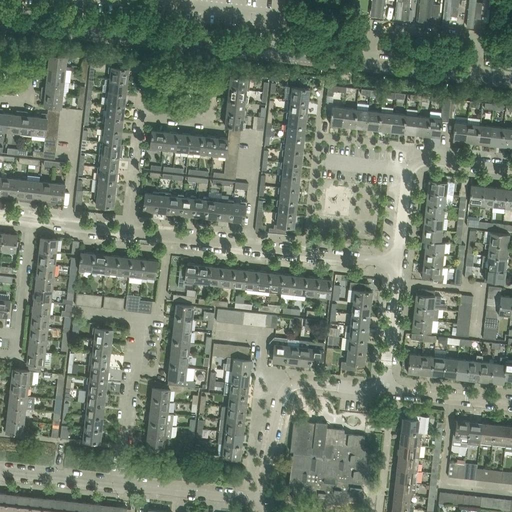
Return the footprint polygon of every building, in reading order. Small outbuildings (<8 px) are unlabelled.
[(371,0),(370,14),(383,15),(384,0),(371,0)] [(410,1),(403,0),(397,0),(396,17),(409,19),(410,1)] [(436,0),(420,0),(418,20),(434,22),(436,0)] [(458,0),(445,0),(443,23),(449,23),(450,13),(457,14),(458,0)] [(476,0),(469,0),(467,25),(473,26),(476,0)] [(339,20),(338,32),(362,34),(362,33),(363,30),(363,22),(352,21),(351,21),(340,20),(339,20)] [(45,61),(44,67),(65,69),(66,56),(49,54),(48,61),(45,61)] [(493,56),(492,66),(511,68),(511,56),(496,55),(493,54),(493,56)] [(110,73),(110,78),(127,80),(126,80),(127,68),(128,68),(128,67),(127,67),(128,61),(129,61),(129,60),(118,59),(118,63),(109,62),(108,72),(110,73)] [(47,74),(46,80),(63,82),(65,69),(44,67),(44,73),(47,74)] [(230,71),(228,88),(247,90),(248,89),(250,73),(230,71)] [(103,84),(102,91),(103,91),(108,91),(126,93),(125,92),(126,81),(127,81),(127,80),(110,78),(110,79),(107,79),(105,79),(105,83),(103,84)] [(42,86),(42,92),(62,95),(63,82),(46,80),(46,87),(42,86)] [(345,92),(346,87),(328,85),(327,95),(333,95),(333,91),(345,92)] [(291,92),(290,99),(308,101),(308,100),(307,100),(308,89),(309,89),(289,86),(288,92),(291,92)] [(228,88),(227,100),(247,102),(247,97),(245,97),(246,90),(247,90),(228,88)] [(108,97),(107,104),(124,106),(124,105),(123,105),(124,93),(125,94),(126,93),(108,91),(108,92),(106,92),(105,97),(108,97)] [(62,95),(42,92),(41,98),(44,99),(43,106),(60,108),(62,95)] [(429,117),(427,135),(428,135),(428,136),(437,137),(438,136),(439,136),(440,129),(441,120),(447,121),(448,121),(448,116),(455,117),(457,99),(450,98),(443,98),(441,118),(440,118),(429,117)] [(287,105),(286,111),(289,111),(306,113),(305,113),(307,101),(308,101),(290,99),(288,99),(287,105)] [(227,100),(226,113),(245,115),(246,110),(244,109),(244,102),(247,103),(247,102),(227,100)] [(106,110),(106,116),(123,118),(122,118),(123,106),(124,106),(107,104),(107,105),(105,104),(104,110),(106,110)] [(330,124),(342,125),(344,107),(331,106),(330,124)] [(353,126),(354,126),(356,109),(344,107),(342,125),(344,125),(344,127),(353,128),(353,126)] [(365,128),(366,128),(368,110),(356,109),(354,126),(356,127),(356,128),(365,129),(365,128)] [(377,129),(378,129),(380,111),(368,110),(366,128),(368,128),(368,129),(377,130),(377,129)] [(6,131),(19,132),(21,112),(15,111),(15,115),(8,114),(6,131)] [(288,117),(287,124),(305,126),(305,125),(304,125),(305,113),(306,114),(306,113),(289,111),(286,111),(285,117),(288,117)] [(389,130),(390,131),(392,113),(380,111),(378,129),(380,129),(380,131),(389,132),(389,130)] [(19,132),(31,133),(33,117),(27,116),(27,112),(21,112),(19,132)] [(245,115),(226,113),(224,126),(244,128),(245,122),(242,122),(243,115),(245,115)] [(401,132),(403,132),(405,114),(392,113),(390,131),(392,131),(392,132),(401,133),(401,132)] [(46,121),(47,116),(47,115),(40,114),(40,118),(33,117),(31,133),(44,135),(45,133),(45,127),(46,121)] [(413,133),(415,133),(417,115),(405,114),(403,132),(404,132),(404,133),(413,134),(413,133)] [(425,134),(427,135),(429,117),(417,115),(415,133),(416,133),(416,135),(425,136),(425,134)] [(105,122),(104,129),(121,131),(121,130),(120,130),(122,119),(123,119),(123,118),(106,116),(106,117),(103,117),(102,122),(105,122)] [(266,130),(266,134),(270,135),(274,135),(275,131),(271,130),(271,123),(267,122),(266,130)] [(452,139),(464,141),(466,123),(454,122),(452,139)] [(475,142),(477,142),(478,124),(466,123),(464,141),(466,141),(466,142),(475,143),(475,142)] [(287,130),(286,136),(304,138),(303,138),(304,126),(305,126),(287,124),(285,124),(284,129),(287,130)] [(487,143),(489,144),(491,126),(478,124),(477,142),(478,142),(478,144),(487,145),(487,143)] [(500,145),(501,145),(503,127),(491,126),(489,144),(491,144),(490,145),(499,146),(500,145)] [(511,146),(511,128),(503,127),(501,145),(503,145),(502,146),(511,147),(511,146)] [(104,135),(103,141),(120,143),(119,143),(120,131),(121,131),(104,129),(102,129),(101,135),(104,135)] [(152,129),(150,149),(155,150),(155,147),(161,148),(162,148),(163,148),(165,131),(152,129)] [(163,148),(163,151),(168,151),(168,149),(174,149),(176,150),(178,132),(165,131),(163,148)] [(187,153),(188,153),(190,133),(178,132),(176,150),(176,152),(180,152),(180,150),(188,151),(187,153)] [(200,155),(201,155),(203,135),(190,133),(188,153),(193,154),(193,152),(200,152),(200,155)] [(212,156),(213,156),(215,136),(203,135),(201,155),(206,155),(206,153),(213,154),(212,156)] [(227,147),(228,141),(228,138),(215,136),(213,156),(218,157),(219,154),(226,155),(226,153),(227,147)] [(285,142),(284,149),(302,151),(302,150),(301,150),(303,139),(304,139),(304,138),(286,136),(283,136),(283,142),(285,142)] [(100,147),(99,154),(101,154),(119,156),(121,157),(122,156),(122,149),(118,148),(119,147),(119,144),(120,144),(120,143),(103,141),(103,142),(101,142),(100,147)] [(284,155),(283,161),(300,163),(301,151),(302,151),(284,149),(282,149),(282,154),(284,155)] [(101,159),(100,166),(116,168),(118,156),(119,156),(101,154),(99,153),(98,159),(101,159)] [(283,167),(282,174),(298,176),(300,164),(301,164),(301,163),(300,163),(283,161),(281,161),(280,167),(283,167)] [(99,172),(98,179),(115,180),(116,169),(117,169),(117,168),(116,168),(100,166),(97,166),(97,172),(99,172)] [(281,180),(281,186),(297,188),(298,176),(299,176),(298,176),(282,174),(280,174),(279,179),(281,180)] [(427,188),(427,192),(446,194),(447,181),(434,180),(435,174),(431,174),(430,179),(429,179),(428,188),(426,187),(426,188),(427,188)] [(6,195),(12,195),(14,178),(2,177),(0,190),(0,197),(5,198),(6,195)] [(462,177),(460,195),(466,196),(468,178),(462,177)] [(18,200),(24,200),(27,180),(14,178),(12,195),(19,196),(18,200)] [(95,184),(95,191),(114,193),(115,181),(116,181),(115,180),(98,179),(96,179),(95,184)] [(31,197),(37,198),(39,181),(27,180),(24,200),(30,201),(31,197)] [(43,202),(49,203),(52,182),(39,181),(37,198),(44,199),(43,202)] [(52,182),(49,203),(55,204),(56,200),(62,201),(64,184),(52,182)] [(469,203),(481,204),(483,185),(475,185),(476,183),(475,183),(475,184),(471,184),(469,203)] [(486,205),(493,206),(495,187),(487,186),(488,184),(487,184),(487,186),(483,185),(481,204),(481,208),(486,209),(486,205)] [(493,206),(505,207),(507,188),(499,187),(500,185),(499,185),(499,187),(495,187),(493,206)] [(280,192),(279,199),(296,201),(297,189),(298,189),(298,188),(297,188),(281,186),(278,186),(278,192),(280,192)] [(77,189),(74,210),(81,211),(83,190),(81,190),(77,189)] [(114,193),(95,191),(94,197),(96,197),(96,205),(113,206),(112,206),(113,194),(114,194),(114,193)] [(155,211),(156,211),(158,191),(153,191),(152,193),(145,192),(143,210),(144,210),(144,209),(155,210),(155,211)] [(168,212),(171,195),(171,193),(158,191),(156,211),(156,210),(168,211),(168,212)] [(426,200),(426,204),(445,206),(446,194),(427,192),(426,200),(425,199),(425,200),(426,200)] [(181,214),(183,196),(183,194),(178,193),(178,196),(171,195),(168,212),(169,212),(169,211),(181,213),(181,214)] [(193,215),(196,198),(196,195),(190,195),(190,197),(183,196),(181,214),(181,213),(193,214),(193,215)] [(206,217),(208,197),(203,196),(202,198),(196,198),(193,215),(194,215),(194,214),(206,216),(206,217)] [(218,218),(221,200),(221,198),(208,197),(206,217),(207,216),(218,217),(218,218)] [(231,219),(233,202),(234,200),(228,199),(228,201),(221,200),(218,218),(219,218),(219,217),(231,218),(231,219)] [(279,205),(278,211),(294,213),(296,201),(297,201),(296,201),(279,199),(277,199),(276,204),(279,205)] [(233,202),(231,219),(243,220),(243,221),(244,221),(246,201),(240,200),(240,203),(233,202)] [(425,212),(424,216),(443,218),(445,206),(426,204),(425,211),(423,211),(423,212),(425,212)] [(257,210),(255,230),(265,231),(266,225),(262,225),(264,210),(262,210),(257,210)] [(294,213),(278,211),(276,211),(275,217),(277,217),(277,224),(274,224),(273,227),(269,227),(268,232),(287,234),(287,233),(286,233),(287,226),(294,227),(294,226),(293,226),(294,214),(295,214),(295,213),(294,213)] [(423,224),(423,228),(442,230),(443,218),(424,216),(424,217),(423,217),(422,224),(423,224)] [(422,240),(426,240),(441,242),(441,241),(442,230),(423,228),(422,235),(421,235),(421,236),(422,236),(422,240)] [(489,237),(489,244),(508,246),(508,239),(510,239),(508,238),(509,233),(485,231),(485,237),(489,237)] [(4,232),(2,249),(15,251),(17,234),(4,232)] [(41,236),(39,249),(56,251),(57,238),(41,236)] [(425,249),(424,252),(443,254),(445,242),(441,241),(441,242),(426,240),(425,248),(423,248),(423,249),(425,249)] [(485,243),(485,247),(488,248),(487,256),(506,258),(507,251),(509,251),(509,250),(507,250),(508,246),(489,244),(485,243)] [(39,249),(38,262),(54,264),(56,251),(39,249)] [(84,269),(91,270),(93,253),(81,252),(81,251),(78,271),(84,271),(84,269)] [(97,270),(104,271),(106,255),(94,253),(94,252),(93,252),(93,253),(91,270),(91,272),(97,273),(97,270)] [(423,261),(423,264),(442,266),(443,254),(424,252),(423,260),(422,260),(422,261),(423,261)] [(109,272),(116,273),(118,256),(106,255),(107,254),(106,254),(106,255),(104,271),(104,274),(109,274),(109,272)] [(122,273),(129,274),(131,257),(119,256),(119,255),(118,255),(118,256),(116,273),(116,275),(122,276),(122,273)] [(129,276),(141,278),(143,259),(132,258),(132,257),(131,256),(131,257),(129,274),(129,276)] [(481,268),(486,268),(505,270),(506,263),(507,263),(507,262),(506,262),(506,258),(487,256),(483,256),(481,268)] [(143,259),(141,278),(147,278),(147,276),(155,277),(157,259),(156,259),(156,260),(144,259),(144,258),(143,258),(143,259)] [(38,262),(36,274),(53,276),(54,264),(38,262)] [(180,270),(178,286),(184,287),(185,280),(197,282),(199,266),(186,264),(186,270),(180,270)] [(442,266),(423,264),(422,272),(420,272),(420,273),(422,273),(422,276),(433,278),(433,282),(443,283),(443,274),(441,274),(442,266)] [(0,268),(0,271),(12,273),(13,267),(0,265),(0,268)] [(197,282),(209,283),(211,267),(199,266),(197,282)] [(209,283),(221,284),(223,269),(211,267),(209,283)] [(455,280),(454,284),(461,285),(461,281),(461,279),(462,269),(456,268),(455,280)] [(486,268),(485,280),(504,282),(505,274),(506,274),(506,273),(505,273),(505,270),(486,268)] [(221,284),(233,286),(235,270),(223,269),(221,284)] [(233,286),(245,287),(247,271),(235,270),(233,286)] [(245,287),(257,288),(259,273),(247,271),(245,287)] [(257,288),(269,290),(271,274),(259,273),(257,288)] [(0,274),(0,281),(12,282),(13,276),(0,274)] [(36,274),(35,287),(52,289),(53,276),(36,274)] [(269,290),(281,291),(283,275),(271,274),(269,290)] [(281,291),(293,292),(295,277),(283,275),(281,291)] [(293,292),(305,294),(307,278),(295,277),(293,292)] [(305,294),(317,295),(319,279),(307,278),(305,294)] [(319,279),(317,295),(330,297),(331,281),(319,279)] [(354,289),(353,301),(371,303),(372,291),(368,290),(368,284),(369,284),(369,283),(350,281),(349,289),(354,289)] [(35,287),(34,300),(50,301),(52,289),(35,287)] [(413,301),(413,302),(415,302),(414,305),(433,307),(438,308),(440,308),(440,306),(441,296),(434,295),(435,290),(418,288),(418,289),(419,289),(419,294),(416,293),(415,301),(413,301)] [(63,299),(62,303),(66,303),(72,304),(73,292),(68,291),(67,300),(63,299)] [(499,304),(498,310),(498,313),(510,314),(511,296),(511,295),(505,294),(505,293),(504,294),(500,294),(499,298),(499,304)] [(173,300),(194,303),(195,296),(173,294),(173,300)] [(133,295),(131,311),(138,311),(139,299),(140,295),(139,295),(133,295)] [(0,298),(0,315),(8,316),(10,299),(0,298)] [(34,300),(32,312),(49,314),(50,301),(34,300)] [(145,300),(144,312),(151,313),(152,301),(145,300)] [(353,301),(351,313),(369,315),(371,303),(353,301)] [(62,310),(61,315),(65,316),(70,316),(71,307),(72,304),(66,303),(66,306),(65,310),(62,310)] [(175,312),(174,316),(192,318),(193,305),(176,303),(175,311),(174,311),(175,312)] [(413,314),(413,317),(432,319),(437,320),(438,308),(433,307),(414,305),(413,313),(412,313),(413,314)] [(32,312),(31,325),(48,326),(49,314),(32,312)] [(351,313),(350,325),(368,327),(369,315),(351,313)] [(498,316),(485,314),(484,326),(497,327),(498,316)] [(174,320),(173,328),(191,330),(192,318),(174,316),(174,320),(173,319),(173,320),(174,320)] [(432,319),(413,317),(412,325),(410,325),(412,326),(411,329),(430,331),(437,332),(438,320),(437,320),(432,319)] [(73,324),(71,337),(75,337),(78,338),(80,321),(73,320),(73,324)] [(31,325),(30,337),(46,339),(48,326),(31,325)] [(349,331),(349,337),(366,339),(368,327),(350,325),(346,325),(345,331),(349,331)] [(94,332),(93,339),(110,341),(111,329),(112,329),(113,328),(93,326),(92,332),(94,332)] [(172,336),(172,340),(189,342),(191,330),(173,328),(172,335),(171,335),(171,336),(172,336)] [(30,337),(28,350),(45,352),(46,339),(30,337)] [(272,361),(285,362),(287,344),(287,338),(274,337),(269,341),(268,352),(273,353),(272,361)] [(349,337),(347,349),(365,351),(366,339),(349,337)] [(93,345),(92,352),(109,353),(110,342),(111,342),(111,341),(110,341),(93,339),(91,339),(91,345),(93,345)] [(297,363),(309,365),(312,341),(300,339),(299,346),(297,363)] [(171,345),(170,352),(188,354),(189,342),(172,340),(171,344),(170,344),(170,345),(171,345)] [(312,341),(309,365),(322,366),(324,342),(312,341)] [(212,355),(211,368),(215,368),(216,355),(218,355),(220,343),(214,342),(213,352),(212,355)] [(285,362),(297,363),(299,346),(287,344),(285,362)] [(327,347),(325,362),(331,363),(333,348),(327,347)] [(365,351),(347,349),(346,361),(341,361),(341,368),(356,370),(357,363),(364,364),(365,351)] [(28,350),(27,363),(28,363),(27,370),(36,371),(39,371),(41,371),(41,364),(43,364),(50,365),(51,352),(45,352),(28,350)] [(90,351),(88,364),(107,366),(109,354),(110,354),(110,353),(109,353),(92,352),(90,351)] [(169,360),(169,365),(187,367),(188,354),(170,352),(170,360),(169,360)] [(416,373),(419,373),(421,354),(403,352),(402,367),(407,368),(407,372),(415,373),(415,375),(416,375),(416,373)] [(428,374),(431,375),(433,355),(421,354),(419,373),(427,374),(427,376),(428,374)] [(440,376),(443,376),(445,357),(433,355),(431,375),(439,375),(439,377),(440,376)] [(469,359),(467,379),(475,379),(474,381),(475,381),(475,379),(479,380),(481,361),(482,356),(477,355),(476,360),(469,359)] [(233,362),(232,370),(250,372),(251,359),(248,359),(242,358),(236,358),(230,357),(228,357),(227,361),(233,362)] [(452,377),(455,377),(457,358),(445,357),(443,376),(451,377),(451,379),(452,377)] [(503,383),(504,379),(505,364),(505,363),(505,359),(505,358),(500,357),(500,363),(493,362),(491,381),(499,382),(498,384),(499,384),(499,382),(503,383)] [(463,378),(467,379),(469,359),(457,358),(455,377),(463,378),(463,380),(463,378)] [(487,381),(491,381),(493,362),(481,361),(479,380),(487,381),(486,383),(487,383),(487,381)] [(90,370),(89,377),(106,379),(107,367),(108,367),(109,366),(107,366),(88,364),(88,370),(90,370)] [(168,377),(167,383),(180,385),(188,386),(195,386),(196,380),(185,379),(187,367),(169,365),(169,368),(168,368),(168,369),(168,377)] [(13,368),(11,381),(28,383),(34,383),(35,383),(36,371),(27,370),(13,368)] [(225,381),(231,382),(248,384),(250,372),(232,370),(226,369),(225,381)] [(89,382),(88,389),(105,391),(106,379),(107,379),(106,379),(89,377),(87,376),(86,382),(89,382)] [(11,381),(10,393),(27,395),(28,383),(11,381)] [(225,381),(223,394),(230,394),(247,396),(248,384),(231,382),(225,381)] [(152,386),(151,399),(169,401),(170,390),(180,391),(184,390),(185,385),(180,385),(167,383),(167,388),(154,386),(152,386)] [(66,387),(64,400),(72,400),(73,396),(69,396),(70,387),(66,387)] [(88,389),(87,402),(103,403),(105,392),(106,392),(106,391),(105,391),(88,389)] [(10,393),(8,406),(25,408),(34,409),(35,396),(27,395),(10,393)] [(230,394),(228,406),(246,408),(247,396),(230,394)] [(151,399),(150,411),(168,413),(169,401),(151,399)] [(86,407),(85,414),(102,416),(103,404),(104,404),(103,403),(84,401),(84,407),(86,407)] [(8,406),(7,419),(24,420),(25,408),(8,406)] [(222,406),(221,418),(244,421),(246,408),(228,406),(222,406)] [(150,411),(148,423),(171,425),(173,413),(168,413),(150,411)] [(85,420),(84,427),(101,429),(102,417),(103,417),(103,416),(102,416),(85,414),(83,414),(82,420),(85,420)] [(401,430),(422,432),(425,433),(427,416),(408,414),(407,418),(402,417),(402,418),(403,418),(402,430),(401,430)] [(221,418),(219,430),(243,433),(244,421),(221,418)] [(24,420),(7,419),(6,432),(22,433),(24,420)] [(293,448),(287,484),(289,484),(290,484),(294,484),(293,498),(292,497),(292,498),(309,500),(309,497),(313,498),(312,506),(330,509),(330,508),(329,508),(330,503),(345,506),(346,505),(345,505),(346,501),(359,502),(359,503),(362,486),(359,486),(359,482),(368,483),(368,482),(370,465),(369,465),(368,465),(365,465),(367,449),(366,449),(362,449),(364,436),(365,436),(365,435),(348,433),(348,434),(344,434),(345,429),(327,427),(327,426),(327,424),(328,421),(327,421),(327,422),(317,420),(317,419),(316,419),(316,420),(316,422),(315,422),(294,420),(289,448),(290,448),(293,448)] [(452,442),(451,450),(458,451),(459,442),(461,443),(461,441),(467,442),(469,421),(469,422),(457,420),(456,420),(454,420),(452,442)] [(467,442),(480,443),(482,422),(482,423),(470,422),(470,421),(469,421),(467,442)] [(480,443),(492,444),(495,424),(494,424),(482,423),(482,422),(480,443)] [(148,423),(147,435),(165,437),(170,437),(171,425),(148,423)] [(492,444),(505,446),(507,425),(507,426),(495,424),(492,444)] [(62,425),(60,437),(68,438),(70,426),(62,425)] [(101,429),(84,427),(82,427),(81,432),(83,432),(83,440),(100,442),(100,441),(99,441),(101,429),(102,429),(101,429)] [(218,442),(219,443),(242,445),(243,433),(219,430),(218,442)] [(400,443),(420,445),(422,432),(401,430),(401,431),(402,431),(400,443)] [(165,437),(147,435),(146,447),(164,449),(165,437)] [(183,451),(191,452),(193,440),(185,439),(183,451)] [(242,445),(219,443),(218,455),(240,458),(242,445)] [(398,455),(398,456),(419,458),(420,445),(400,443),(399,455),(398,455)] [(397,468),(417,470),(419,458),(398,456),(399,456),(397,468)] [(449,466),(448,476),(463,478),(464,467),(465,464),(449,462),(449,465),(449,466)] [(464,467),(463,478),(475,479),(476,473),(470,472),(470,467),(464,467)] [(395,481),(416,483),(417,470),(397,468),(397,469),(396,481),(395,481)] [(476,473),(475,479),(488,481),(490,469),(483,469),(483,474),(476,473)] [(490,469),(488,481),(501,482),(501,476),(495,475),(496,470),(490,469)] [(501,476),(501,482),(511,483),(511,472),(509,472),(508,477),(501,476)] [(394,493),(411,495),(415,496),(416,483),(395,481),(396,481),(395,493),(394,493)] [(0,511),(10,511),(11,504),(17,504),(18,495),(6,493),(5,503),(0,502),(0,511)] [(393,505),(393,506),(413,508),(414,502),(410,502),(411,495),(394,493),(394,494),(395,494),(393,506),(393,505)] [(10,511),(22,511),(23,505),(29,506),(30,496),(18,495),(17,504),(11,504),(10,511)] [(22,511),(34,511),(35,506),(41,507),(42,497),(30,496),(29,506),(23,505),(22,511)] [(34,511),(46,511),(47,508),(53,508),(54,499),(42,497),(41,507),(35,506),(34,511)] [(46,511),(58,511),(59,509),(65,510),(66,500),(54,499),(53,508),(47,508),(46,511)] [(58,511),(71,511),(71,510),(77,511),(78,501),(66,500),(65,510),(59,509),(58,511)] [(71,511),(83,511),(86,511),(89,511),(90,503),(78,501),(77,511),(71,510),(71,511)] [(83,511),(101,511),(102,504),(90,503),(89,511),(86,511),(83,511)]
